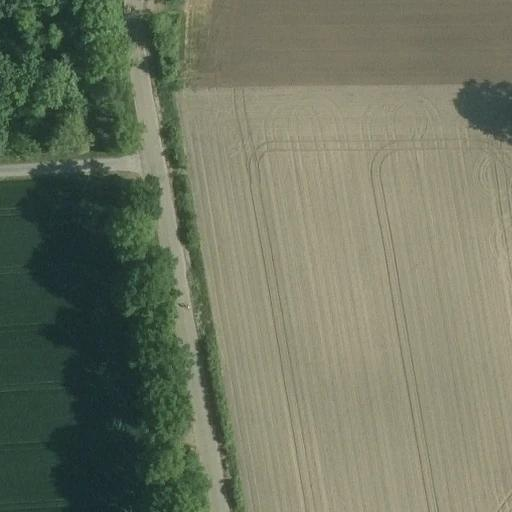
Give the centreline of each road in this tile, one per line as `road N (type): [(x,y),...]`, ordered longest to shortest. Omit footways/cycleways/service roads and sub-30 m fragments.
road 1 (unclassified): [(156,162),(219,511)]
road 2 (unclassified): [(134,0),(156,162)]
road 3 (unclassified): [(156,162),(0,169)]
